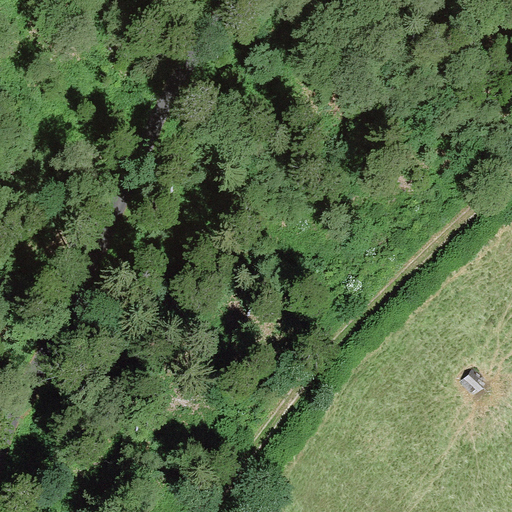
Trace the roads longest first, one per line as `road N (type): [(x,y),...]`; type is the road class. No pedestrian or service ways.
road 1 (unclassified): [(231,0),(164,109),(0,455)]
road 2 (track): [(211,511),(349,333),(511,178)]
